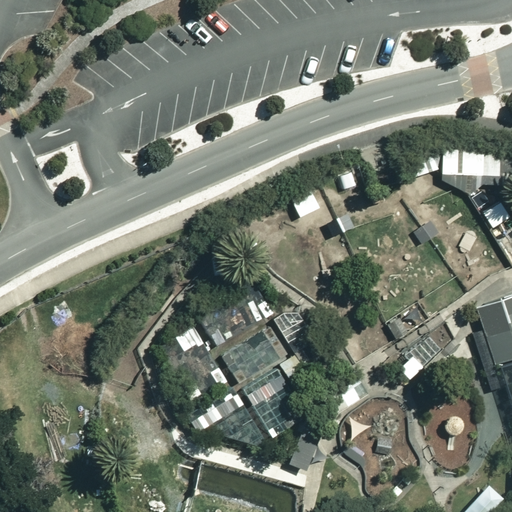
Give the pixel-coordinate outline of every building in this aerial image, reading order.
[(436,167),(436,177),(465,192),(478,182),(505,182),(506,150),(437,147),(436,167)] [(376,171),(381,184),(434,166),(430,153),(390,166),(376,171)] [(333,177),(337,190),(351,186),(361,183),(355,165),(332,172),(333,177)] [(306,188),(286,198),(295,215),(315,205),(306,188)] [(442,257),(435,262),(443,273),(450,268),(459,262),(451,251),(442,257)] [(267,311),(246,276),(190,310),(195,317),(211,345),(267,311)] [(511,290),(471,304),(478,327),(468,330),(486,386),(494,384),(499,382),(511,421),(511,290)] [(311,332),(294,307),(275,321),(292,345),(311,332)] [(384,326),(392,338),(407,329),(400,316),(386,325),(384,326)] [(186,399),(221,378),(187,322),(152,344),(186,399)] [(282,352),(265,324),(217,353),(233,380),(282,352)] [(311,338),(291,349),(300,364),(311,383),(331,371),(311,338)] [(391,360),(390,361),(402,374),(412,365),(400,351),(391,360)] [(291,352),(274,362),(280,372),(283,377),(299,367),(298,365),(291,352)] [(276,375),(271,366),(237,386),(266,435),(268,433),(300,415),(276,375)] [(364,392),(349,370),(315,393),(329,415),(364,392)] [(254,443),(260,439),(227,384),(179,413),(193,426),(254,443)] [(319,426),(301,418),(285,455),(283,461),(301,469),(319,426)] [(376,437),(373,450),(387,453),(390,440),(376,437)]
